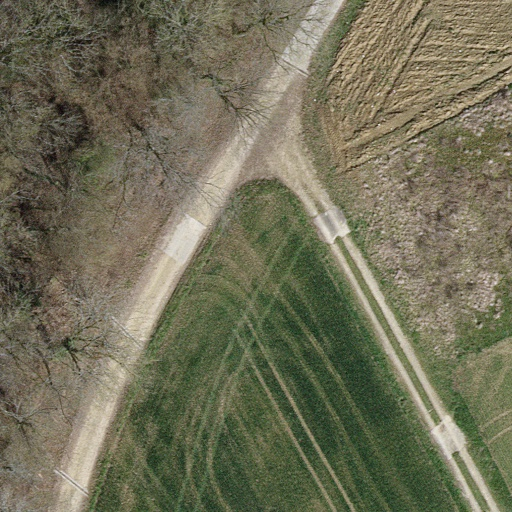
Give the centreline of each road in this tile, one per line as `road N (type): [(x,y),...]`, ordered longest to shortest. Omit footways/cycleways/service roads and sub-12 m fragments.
road 1 (track): [(487,511),(266,107),(137,303),(81,420),(52,511)]
road 2 (unclassified): [(331,0),(266,107)]
